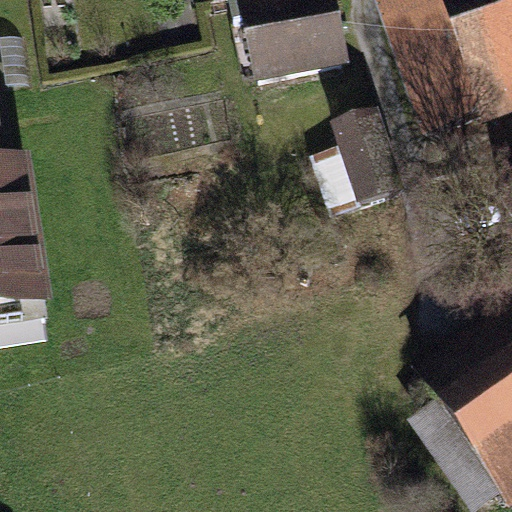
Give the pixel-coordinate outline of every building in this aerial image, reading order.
[(327,0),(240,0),(259,85),(342,67),(327,0)] [(484,118),(442,0),(395,0),(384,4),(430,137),(484,118)] [(511,0),(442,0),(484,118),(511,107),(511,0)] [(373,123),(336,135),(360,210),(397,197),(373,123)] [(0,301),(41,296),(23,172),(0,175),(0,301)] [(511,186),(499,194),(511,217),(511,186)] [(511,336),(428,394),(503,502),(511,496),(511,336)]
